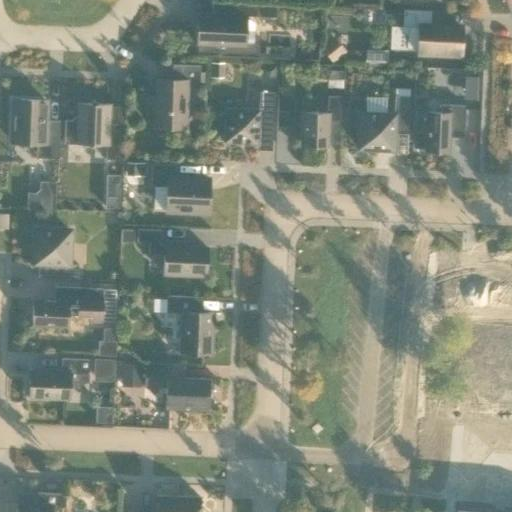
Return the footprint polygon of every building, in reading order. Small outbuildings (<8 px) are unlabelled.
[(275,17),(275,5),(232,3),(232,15),(198,13),(197,45),(245,47),(246,16),(275,17)] [(417,52),(461,54),(462,28),(430,27),(431,11),(403,10),(402,28),(408,28),(407,49),(417,50),(417,52)] [(321,48),(334,64),(348,54),(335,37),(321,48)] [(365,61),(387,62),(387,50),(366,49),(365,61)] [(210,77),(224,77),(224,62),(211,62),(210,77)] [(200,65),(172,64),(172,80),(156,79),(154,127),(186,128),(188,83),(200,83),(200,65)] [(263,72),(269,77),(276,77),(276,65),(263,65),(263,72)] [(343,70),(328,70),(328,87),(342,87),(343,70)] [(465,76),(464,88),(478,89),(478,76),(465,76)] [(274,93),(260,92),(259,110),(225,108),(224,143),(258,144),(259,125),(273,126),(274,93)] [(341,97),(328,96),(327,113),(303,112),(302,146),(326,147),(327,121),(340,121),(341,97)] [(409,96),(395,96),(394,115),(360,114),(359,148),(393,150),(394,129),(408,129),(409,96)] [(47,101),(13,100),(12,141),(37,142),(36,158),(58,159),(59,134),(45,134),(47,101)] [(78,114),(70,121),(64,121),(63,144),(106,145),(106,159),(119,160),(120,128),(108,127),(109,104),(98,104),(94,100),(90,103),(79,103),(78,114)] [(465,106),(441,105),(441,113),(426,112),(424,151),(449,152),(450,129),(464,129),(465,106)] [(145,163),(127,162),(126,175),(144,176),(145,163)] [(176,165),(152,163),(151,186),(168,187),(167,210),(209,212),(210,180),(175,179),(176,165)] [(32,207),(61,207),(61,179),(45,179),(44,191),(33,190),(32,207)] [(119,209),(119,196),(105,196),(105,208),(119,209)] [(70,231),(36,229),(35,263),(46,264),(46,277),(78,279),(78,265),(69,264),(70,231)] [(161,230),(137,229),(137,242),(149,243),(148,254),(164,255),(164,274),(206,276),(207,248),(181,247),(181,243),(165,242),(165,245),(161,245),(161,230)] [(68,327),(68,314),(90,315),(90,321),(102,321),(103,289),(54,287),(54,301),(33,300),(32,326),(68,327)] [(203,298),(203,297),(166,296),(166,298),(154,298),(153,312),(182,313),(181,353),(211,354),(213,313),(194,312),(195,298),(203,298)] [(98,355),(116,356),(117,341),(114,341),(115,329),(104,328),(103,341),(99,341),(98,355)] [(70,381),(88,382),(89,359),(61,358),(61,372),(30,371),(29,397),(69,399),(70,381)] [(97,360),(96,379),(111,380),(112,361),(97,360)] [(142,365),(116,364),(115,378),(122,378),(122,386),(141,386),(142,365)] [(209,410),(210,379),(184,378),(184,366),(145,364),(145,386),(166,387),(165,408),(209,410)] [(60,511),(61,507),(65,507),(66,494),(38,492),(37,505),(17,504),(16,511),(60,511)] [(199,511),(200,497),(158,496),(156,511),(199,511)]
